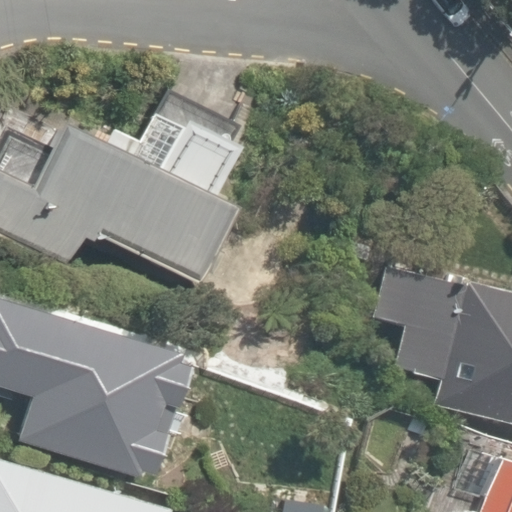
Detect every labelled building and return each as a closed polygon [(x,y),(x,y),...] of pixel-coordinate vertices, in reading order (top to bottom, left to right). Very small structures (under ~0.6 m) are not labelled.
[(218,205),(204,198),(147,170),(38,114),(25,138),(0,125),(0,240),(54,268),(72,233),(177,286),(218,205)] [(389,326),(380,364),(423,375),(415,409),(511,431),(511,290),(382,260),(368,321),(389,326)] [(113,322),(0,299),(0,380),(21,385),(8,455),(149,482),(175,347),(110,335),(113,322)] [(511,511),(511,463),(483,455),(465,511),(511,511)] [(158,511),(160,507),(0,460),(0,511),(158,511)]
